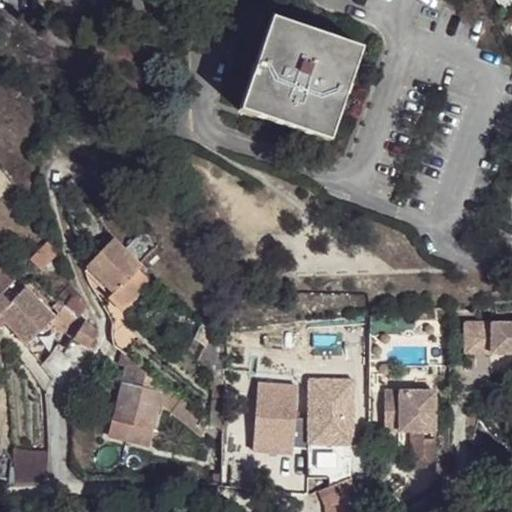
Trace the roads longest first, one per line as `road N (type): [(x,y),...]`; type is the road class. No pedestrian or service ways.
road 1 (residential): [(56,162),(53,193),(101,340),(56,409),(61,489)]
road 2 (residential): [(61,489),(213,489)]
